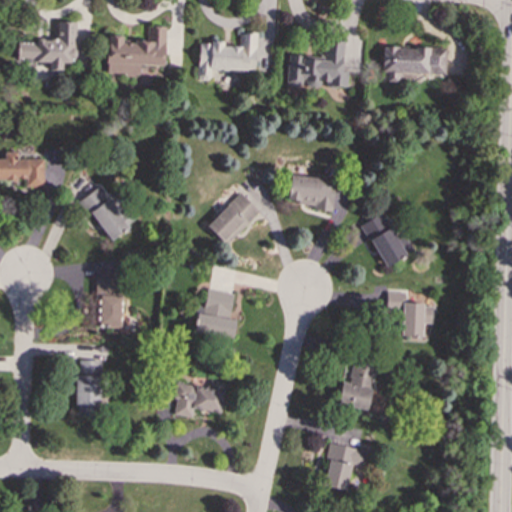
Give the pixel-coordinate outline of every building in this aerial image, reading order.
[(74,21),(56,21),(56,39),(35,38),(35,42),(16,42),(15,60),(48,61),(47,69),(61,70),(61,63),(73,63),(74,21)] [(164,65),(164,25),(146,25),(146,40),(122,40),(122,35),(106,35),(106,74),(138,74),(138,65),(164,65)] [(254,71),(255,33),(238,32),(237,46),(222,45),(222,42),(197,41),(196,79),(209,80),(209,70),(254,71)] [(287,56),(285,84),(325,86),(325,85),(345,86),(346,71),(341,71),(343,42),(323,41),(322,58),(287,56)] [(380,81),(398,81),(398,73),(444,74),(445,47),(381,46),(380,81)] [(42,158),(15,159),(15,151),(3,151),(3,158),(0,158),(0,179),(24,179),(25,187),(43,187),(42,158)] [(295,204),(313,205),(312,210),(331,210),(333,177),(288,175),(287,200),(295,200),(295,204)] [(127,227),(97,187),(78,200),(108,240),(127,227)] [(258,212),(239,192),(205,225),(224,245),(258,212)] [(360,224),(383,267),(413,250),(404,235),(395,239),(380,213),(360,224)] [(119,327),(120,279),(96,278),(94,326),(119,327)] [(193,331),(232,337),(235,319),(228,318),(232,293),(206,288),(203,307),(197,306),(193,331)] [(399,335),(422,336),(422,323),(431,323),(431,304),(404,303),(405,292),(385,292),(385,310),(400,310),(399,335)] [(74,414),(98,415),(100,360),(76,359),(74,414)] [(374,365),(350,361),(346,381),(340,380),(336,404),(366,409),(374,365)] [(171,414),(191,417),(192,409),(219,413),(223,382),(208,380),(207,387),(175,382),(171,414)] [(365,450),(329,443),(320,485),(344,491),(350,463),(362,466),(365,450)]
